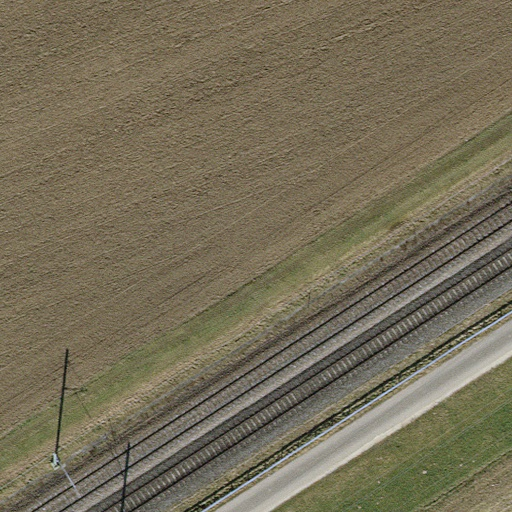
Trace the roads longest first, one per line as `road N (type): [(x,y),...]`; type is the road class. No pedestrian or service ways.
road 1 (track): [(0,464),(511,134)]
road 2 (unclassified): [(239,511),(511,337)]
